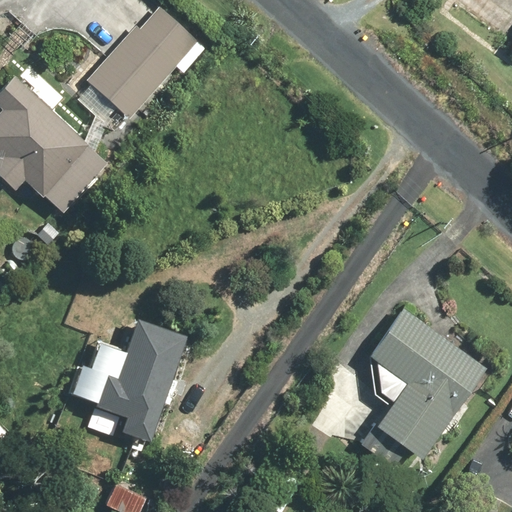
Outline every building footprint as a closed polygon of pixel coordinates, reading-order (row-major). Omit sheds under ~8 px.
[(154,4),(86,79),(130,119),(198,44),(154,4)] [(107,162),(15,75),(0,90),(0,177),(14,191),(26,179),(60,212),(107,162)] [(487,367),(403,307),(368,355),(406,382),(377,423),(423,456),(487,367)] [(152,441),(186,335),(136,319),(117,377),(108,374),(97,407),(127,417),(122,432),(152,441)] [(99,511),(104,503),(110,491),(84,478),(67,511),(99,511)] [(110,491),(104,503),(121,511),(138,511),(148,495),(116,479),(110,491)]
